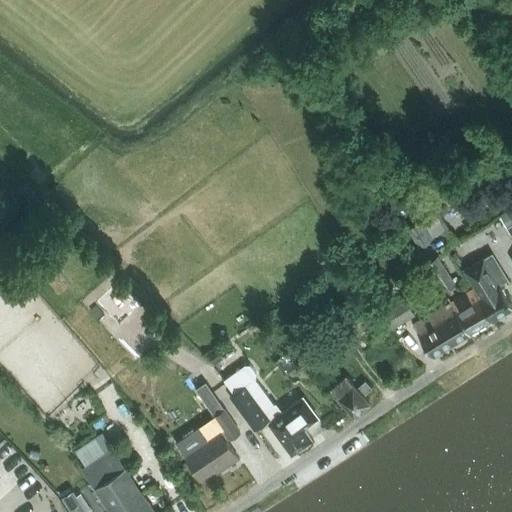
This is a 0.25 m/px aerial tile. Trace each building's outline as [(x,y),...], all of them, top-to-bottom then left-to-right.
[(497,189),(489,176),(480,181),(487,195),(497,189)] [(511,224),(511,209),(500,217),(507,228),(511,224)] [(419,245),(448,227),(438,211),(424,220),(422,217),(407,227),(419,245)] [(474,288),(472,289),(491,320),(492,320),(511,307),(511,303),(500,283),(507,278),(503,271),(492,253),(472,265),(463,271),(474,288)] [(456,283),(438,256),(427,263),(445,290),(456,283)] [(118,283),(97,303),(119,326),(140,306),(118,283)] [(472,289),(451,302),(470,333),(491,320),(472,289)] [(390,304),(399,318),(402,323),(415,315),(406,299),(404,296),(390,304)] [(339,340),(373,319),(362,301),(328,323),(339,340)] [(470,333),(451,302),(430,315),(414,325),(433,355),(470,333)] [(150,313),(141,321),(158,339),(167,331),(150,313)] [(213,364),(224,358),(218,349),(208,355),(213,364)] [(255,430),(268,420),(271,424),(270,425),(292,454),(313,439),(290,407),(282,413),(256,378),(256,373),(250,364),(244,364),(224,380),(234,393),(230,396),(255,430)] [(332,388),(355,415),(370,402),(364,395),(372,388),(366,380),(358,387),(346,375),(332,388)] [(310,384),(303,376),(299,380),(306,388),(310,384)] [(227,441),(240,432),(224,409),(212,392),(202,399),(214,415),(224,430),(221,432),(221,431),(186,455),(201,478),(223,463),(226,467),(239,458),(227,441)] [(82,467),(110,511),(154,511),(113,448),(82,467)] [(86,511),(72,491),(61,499),(69,511),(86,511)]
